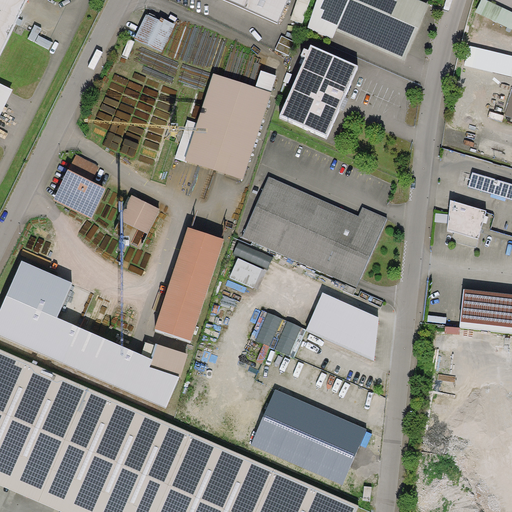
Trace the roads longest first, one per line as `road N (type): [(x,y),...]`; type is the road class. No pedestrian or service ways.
road 1 (residential): [(457,0),(436,82),(385,511)]
road 2 (residential): [(122,0),(0,243)]
